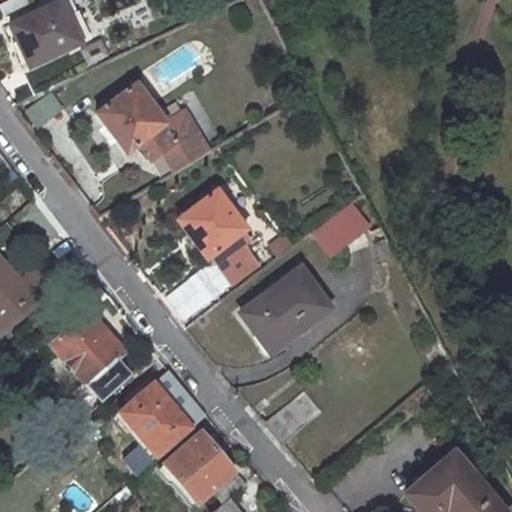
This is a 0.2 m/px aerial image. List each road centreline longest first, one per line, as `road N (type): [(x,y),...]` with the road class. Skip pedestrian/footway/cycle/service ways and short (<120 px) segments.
road 1 (residential): [(309,511),(121,292),(0,124)]
road 2 (track): [(511,374),(477,327),(449,239),(449,155),(478,24),(491,0)]
